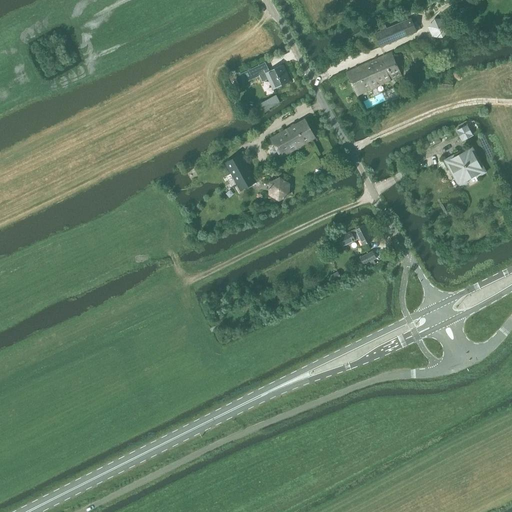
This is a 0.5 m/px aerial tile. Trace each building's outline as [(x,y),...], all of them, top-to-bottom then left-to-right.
[(376,34),(381,47),(416,33),(411,19),(390,28),(387,20),(377,24),(380,32),(376,34)] [(391,53),(346,73),(356,95),(401,76),(391,53)] [(266,63),(240,75),(244,84),(260,77),(263,83),(270,80),(274,89),(291,82),(283,65),(270,72),(266,63)] [(304,121),(270,139),(281,157),(314,139),(304,121)] [(466,125),(456,131),(462,142),(472,136),(466,125)] [(471,146),(444,161),(459,188),(485,173),(471,146)] [(240,156),(226,164),(240,190),(254,182),(240,156)] [(279,180),(269,185),(269,197),(278,203),(288,197),(289,186),(279,180)] [(345,228),(335,233),(338,239),(343,248),(355,242),(358,240),(361,246),(371,241),(363,226),(350,233),(348,234),(345,228)] [(370,253),(360,259),(359,259),(363,266),(374,260),(370,253)]
